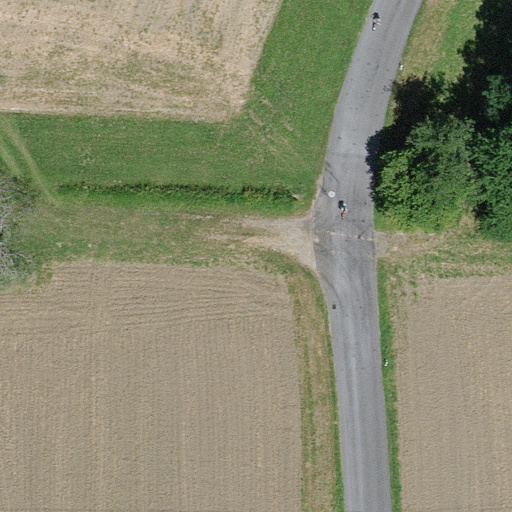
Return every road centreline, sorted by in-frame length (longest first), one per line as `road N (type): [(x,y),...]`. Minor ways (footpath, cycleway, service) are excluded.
road 1 (tertiary): [(396,0),(371,56),(338,232),(369,511)]
road 2 (track): [(0,211),(124,210),(338,232),(511,224)]
